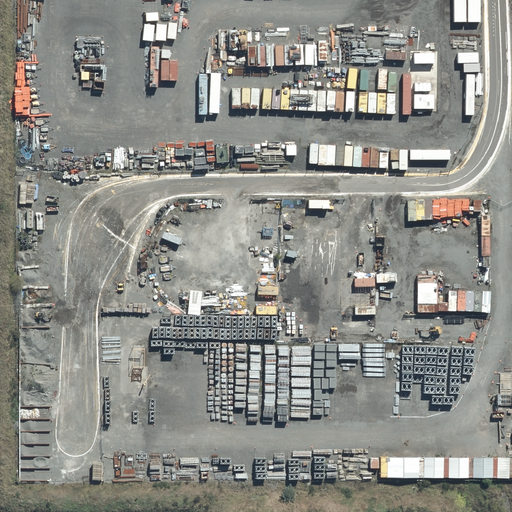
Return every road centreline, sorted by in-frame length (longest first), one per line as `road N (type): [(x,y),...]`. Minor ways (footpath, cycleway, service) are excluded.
road 1 (unclassified): [(511,182),(167,190),(143,218),(119,328)]
road 2 (unclassified): [(511,328),(119,328)]
